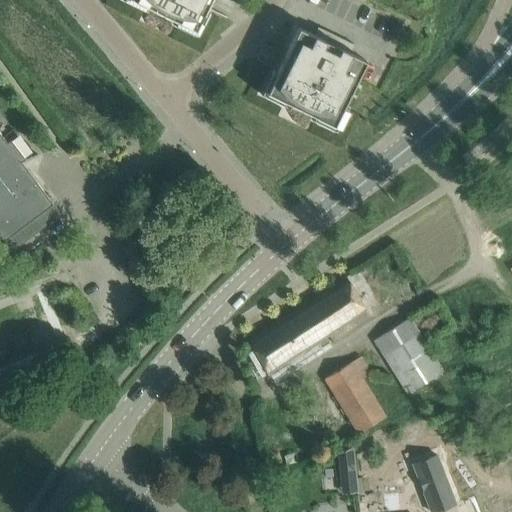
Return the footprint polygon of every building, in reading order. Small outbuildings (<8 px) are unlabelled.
[(148,0),(145,6),(176,21),(177,22),(182,13),(200,22),(210,0),(148,0)] [(338,117),(366,61),(350,53),(355,45),(328,32),(323,40),(298,27),(270,84),(288,93),(284,101),(316,117),(320,108),(338,117)] [(7,144),(0,133),(0,235),(4,242),(12,251),(34,234),(61,214),(53,205),(21,162),(37,156),(37,155),(25,160),(11,141),(7,144)] [(366,311),(346,277),(346,276),(248,340),(268,375),(366,311)] [(443,302),(423,311),(433,335),(453,326),(443,302)] [(413,315),(375,337),(407,391),(445,369),(413,315)] [(359,353),(324,374),(358,431),(384,415),(361,376),(370,371),(359,353)] [(353,451),(339,452),(340,466),(355,464),(353,451)] [(430,475),(418,479),(422,492),(446,484),(436,455),(424,459),(430,475)]
